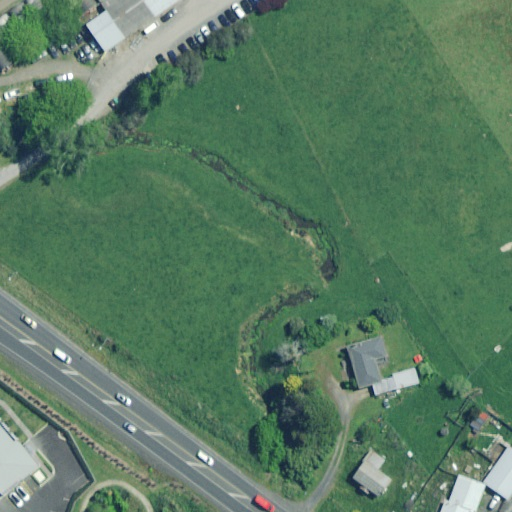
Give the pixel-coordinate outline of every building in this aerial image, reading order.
[(92,0),(73,0),(83,15),(96,6),(92,0)] [(203,1),(202,0),(112,0),(141,42),(203,1)] [(0,36),(0,68),(3,73),(18,62),(0,36)] [(388,357),(383,337),(348,347),(360,389),(373,385),(376,395),(419,383),(415,368),(381,378),(376,360),(388,357)] [(323,389),(333,385),(320,350),(310,354),(323,389)] [(489,415),(479,408),(467,426),(477,433),(489,415)] [(0,477),(11,491),(43,463),(1,413),(0,413),(0,477)] [(505,421),(493,413),(487,422),(499,431),(505,421)] [(491,464),(480,480),(507,498),(511,490),(511,450),(509,448),(507,451),(501,447),(492,459),(497,462),(494,466),(491,464)] [(457,455),(456,457),(456,459),(456,461),(456,462),(457,464),(458,466),(459,467),(461,468),(462,469),(464,470),(466,470),(468,470),(470,470),(471,469),(473,468),(474,467),(475,465),(476,464),(477,462),(477,460),(477,458),(477,457),(476,455),(475,453),(474,452),(472,451),(471,450),(469,449),(467,449),(465,449),(464,449),(462,450),(460,451),(459,452),(458,454),(457,455)] [(385,460),(372,451),(353,478),(379,497),(391,480),(378,470),(385,460)] [(475,511),(486,485),(460,475),(449,501),(447,500),(441,511),(470,511),(471,511),(475,511)] [(422,480),(414,476),(406,491),(413,495),(422,480)]
